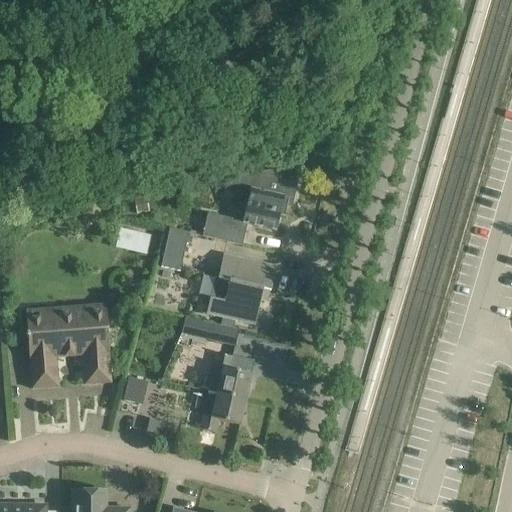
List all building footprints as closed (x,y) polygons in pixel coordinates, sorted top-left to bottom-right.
[(293,202),(299,175),(277,170),(232,179),(230,187),(241,190),(237,206),(245,208),(241,224),(276,232),(279,216),(284,217),(288,201),(293,202)] [(145,196),(133,199),(136,216),(149,214),(145,196)] [(245,232),(226,227),(227,219),(207,215),(202,238),(242,247),(245,232)] [(160,269),(180,273),(188,234),(169,230),(160,269)] [(135,233),(132,246),(147,250),(150,237),(135,233)] [(270,292),(275,269),(223,257),(218,279),(213,278),(213,279),(269,292),(270,292)] [(213,279),(205,314),(221,318),(222,318),(220,328),(232,330),(234,321),(254,326),(260,300),(267,302),(269,292),(213,279)] [(42,311),(25,312),(27,335),(25,335),(26,339),(27,339),(30,370),(32,390),(58,388),(56,359),(82,357),(85,386),(111,384),(109,364),(106,313),(49,318),(42,311)] [(210,325),(207,341),(235,347),(238,332),(232,330),(220,328),(210,325)] [(214,367),(208,393),(216,395),(246,401),(251,376),(229,371),(232,358),(217,355),(214,367)] [(127,379),(122,401),(142,406),(147,384),(127,379)] [(202,418),(200,431),(215,434),(218,422),(240,426),(246,401),(216,395),(208,393),(202,418)] [(105,492),(73,492),(73,511),(129,511),(129,510),(105,510),(105,492)]
